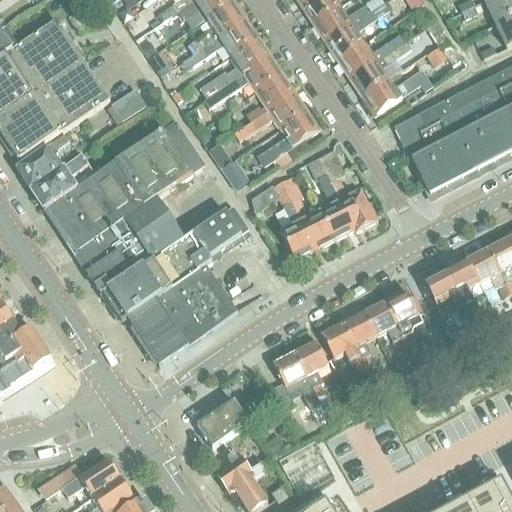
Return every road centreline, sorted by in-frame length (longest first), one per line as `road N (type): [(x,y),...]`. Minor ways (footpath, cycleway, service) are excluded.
road 1 (tertiary): [(130,416),(303,304),(421,241)]
road 2 (residential): [(421,241),(261,0)]
road 3 (tertiary): [(130,416),(0,220)]
road 4 (tertiary): [(0,450),(130,416)]
